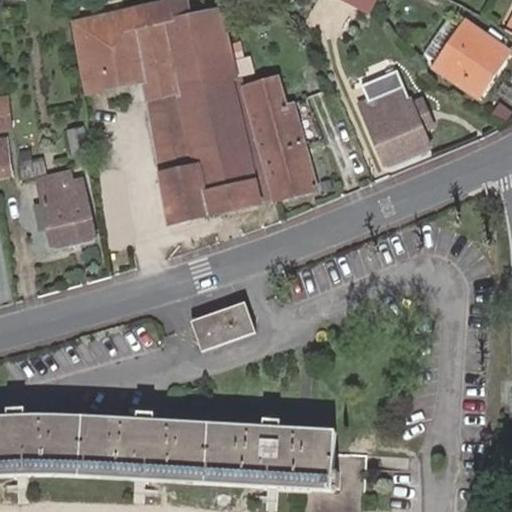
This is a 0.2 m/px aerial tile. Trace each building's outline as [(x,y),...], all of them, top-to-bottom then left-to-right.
[(237,79),(217,0),(215,0),(184,0),(125,13),(123,3),(103,7),(105,17),(73,23),(87,91),(145,80),(170,223),(274,197),(242,86),(240,78),(237,79)] [(374,0),(343,0),(367,13),(374,0)] [(466,80),(485,93),(511,56),(466,25),(440,62),(453,72),(450,75),(464,84),(466,80)] [(481,99),(485,93),(466,80),(464,84),(450,75),(453,72),(440,62),(436,68),(481,99)] [(369,100),(361,104),(387,168),(431,149),(423,132),(415,113),(426,109),(421,99),(411,103),(398,71),(362,85),(369,100)] [(277,76),(242,86),(274,197),(318,187),(295,104),(286,107),(277,76)] [(0,128),(11,126),(8,99),(0,100),(0,128)] [(426,109),(415,113),(423,132),(434,128),(426,109)] [(67,127),(71,154),(88,151),(83,124),(67,127)] [(76,180),(41,186),(55,249),(95,241),(82,179),(76,180)] [(235,330),(252,325),(247,309),(202,322),(207,339),(220,335),(221,340),(236,335),(235,330)] [(0,476),(10,476),(43,475),(305,488),(304,511),(368,511),(371,455),(338,453),(339,431),(284,428),(284,420),(269,419),(268,427),(159,421),(159,414),(141,414),(141,420),(93,417),(56,416),(28,415),(28,408),(12,408),(12,415),(0,416),(0,476)]
